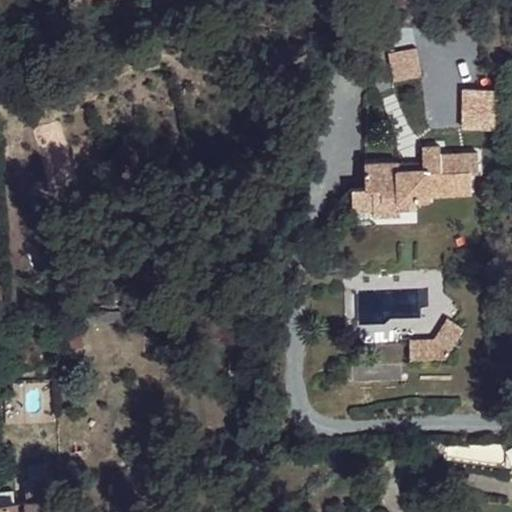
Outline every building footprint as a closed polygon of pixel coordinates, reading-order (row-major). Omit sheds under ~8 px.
[(478,183),(477,154),(440,154),(439,147),(421,148),(422,164),(365,166),(366,204),(374,204),(374,216),(400,215),(401,212),(416,211),(415,203),(430,203),(430,199),(470,197),(470,184),(478,183)] [(400,215),(374,216),(375,225),(416,225),(416,211),(401,212),(400,215)] [(249,244),(224,246),(226,263),(251,260),(249,244)] [(216,249),(205,250),(206,263),(218,263),(216,249)] [(430,342),(405,343),(405,361),(440,361),(459,331),(443,321),(430,342)] [(83,349),(81,335),(68,336),(70,350),(83,349)] [(248,375),(235,376),(236,389),(249,390),(249,389),(248,375)] [(57,511),(56,499),(0,503),(0,511),(57,511)]
